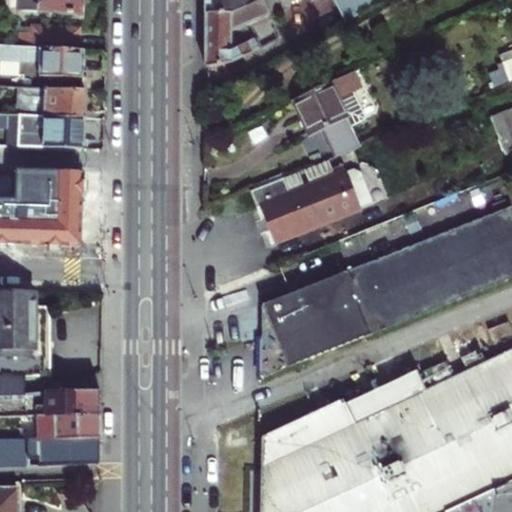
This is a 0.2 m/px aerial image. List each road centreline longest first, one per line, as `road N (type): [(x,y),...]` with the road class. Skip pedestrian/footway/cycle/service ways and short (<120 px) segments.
road 1 (primary): [(169,269),(169,0)]
road 2 (primary): [(132,0),(132,268)]
road 3 (primary): [(132,268),(131,511)]
road 4 (primary): [(168,511),(169,269)]
road 5 (unknown): [(169,94),(332,20)]
road 6 (residential): [(132,268),(0,265)]
